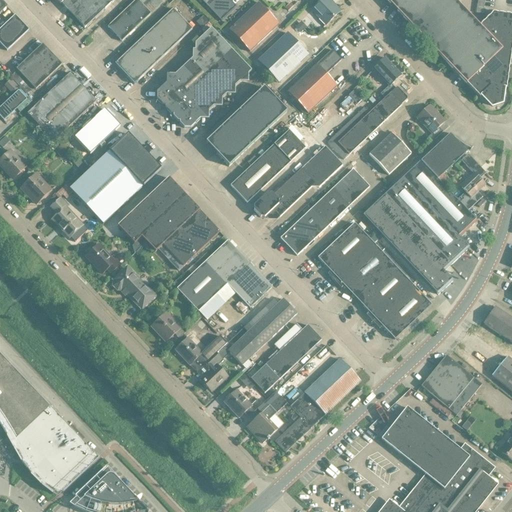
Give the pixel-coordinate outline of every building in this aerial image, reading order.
[(64,0),(61,3),(84,28),(113,0),(64,0)] [(158,0),(135,0),(108,27),(121,41),(162,3),(158,0)] [(322,0),(312,10),(326,25),(340,11),(329,0),(322,0)] [(386,0),(408,22),(441,57),(466,83),(480,97),(482,96),(492,106),(501,103),(503,89),(506,89),(511,43),(511,15),(493,13),(479,26),(454,0),(386,0)] [(249,52),(278,24),(258,3),(229,30),(249,52)] [(134,84),(138,80),(192,29),(173,9),(115,64),(134,84)] [(28,30),(15,15),(0,29),(0,43),(7,51),(28,30)] [(192,58),(190,60),(204,75),(231,50),(211,28),(195,43),(194,58),(192,58)] [(295,39),(294,41),(287,33),(258,61),(278,83),(308,55),(304,52),(306,50),(307,47),(306,44),(305,41),(302,39),(299,38),(295,39)] [(61,65),(42,44),(16,69),(35,89),(61,65)] [(190,99),(173,115),(173,116),(177,121),(179,121),(179,123),(184,128),(190,128),(200,119),(200,117),(208,117),(209,111),(213,107),(213,104),(221,105),(222,98),(226,94),(226,92),(235,92),(235,86),(239,82),(239,80),(248,80),(248,74),(251,71),(231,50),(204,75),(185,93),(190,99)] [(308,114),(337,86),(326,75),(341,60),(331,50),(287,92),(308,114)] [(391,84),(396,80),(401,75),(384,58),(373,69),(389,86),(391,84)] [(156,92),(156,99),(160,103),(167,103),(167,110),(171,114),(173,115),(190,99),(185,93),(204,75),(190,60),(175,75),(168,74),(168,83),(166,83),(156,92)] [(70,73),(33,108),(27,114),(53,141),(96,101),(70,73)] [(391,84),(389,86),(380,94),(385,98),(338,143),(349,155),(402,105),(401,104),(407,99),(397,87),(395,88),(391,84)] [(206,142),(229,167),(287,112),(264,87),(206,142)] [(343,110),(346,113),(362,101),(353,89),(332,104),(339,113),(343,110)] [(25,101),(17,92),(0,108),(0,118),(3,121),(25,101)] [(438,127),(445,121),(430,106),(417,118),(432,134),(428,137),(432,142),(443,132),(438,127)] [(119,126),(104,110),(75,137),(90,153),(119,126)] [(308,117),(312,123),(321,118),(318,111),(308,117)] [(288,131),(239,178),(230,186),(247,203),(305,148),(288,131)] [(411,154),(391,133),(369,155),(388,175),(411,154)] [(420,162),(437,180),(467,151),(469,152),(473,146),(472,146),(471,148),(466,145),(463,144),(454,137),(451,134),(450,135),(449,134),(420,162)] [(314,184),(315,183),(319,187),(342,165),(325,146),(301,169),(314,184)] [(0,160),(0,165),(13,179),(26,167),(10,151),(0,160)] [(70,189),(102,224),(103,225),(143,187),(109,151),(70,189)] [(420,162),(402,178),(459,238),(476,221),(467,211),(482,197),(477,192),(484,185),(471,171),(478,165),(468,155),(461,161),(473,174),(459,187),(465,193),(456,201),(437,180),(420,162)] [(253,206),(253,210),(260,218),(265,218),(272,210),(279,217),(314,184),(301,169),(273,195),(271,193),(267,193),(253,206)] [(353,170),(312,209),(328,226),(369,187),(353,170)] [(39,182),(41,180),(36,174),(21,188),(36,204),(49,192),(39,182)] [(189,200),(168,178),(117,226),(134,244),(141,237),(145,241),(189,200)] [(402,178),(385,194),(419,231),(451,265),(469,248),(459,238),(402,178)] [(419,231),(385,194),(363,215),(397,251),(419,231)] [(61,198),(50,207),(57,215),(51,220),(69,239),(83,225),(66,207),(68,205),(61,198)] [(189,200),(145,241),(155,252),(163,245),(183,266),(219,232),(189,200)] [(312,209),(280,239),(297,256),(328,226),(312,209)] [(373,244),(354,224),(318,258),(330,271),(327,274),(334,281),(373,244)] [(419,231),(397,251),(438,295),(453,281),(444,271),(451,265),(419,231)] [(253,268),(227,241),(176,289),(202,316),(253,268)] [(373,244),(334,281),(341,289),(344,286),(356,299),(393,264),(373,244)] [(120,265),(116,260),(114,262),(98,245),(86,256),(102,274),(107,270),(110,274),(120,265)] [(393,264),(356,299),(368,312),(366,315),(379,329),(382,326),(394,340),(431,305),(393,264)] [(122,288),(131,298),(134,296),(144,306),(141,309),(142,309),(155,297),(127,267),(114,280),(115,282),(113,283),(113,286),(117,290),(120,290),(122,288)] [(272,288),(253,268),(202,316),(206,320),(235,293),(250,308),(272,288)] [(242,366),(297,314),(283,299),(278,304),(273,300),(243,328),(247,333),(228,351),(242,366)] [(511,318),(495,307),(484,323),(484,324),(488,327),(486,331),(496,338),(499,334),(511,342),(511,318)] [(227,322),(231,318),(223,311),(220,314),(227,322)] [(181,328),(166,313),(153,325),(168,340),(181,328)] [(279,380),(321,340),(307,325),(302,331),(296,324),(274,345),(280,351),(265,365),(250,379),(264,394),(279,380)] [(202,354),(196,360),(203,367),(206,364),(220,351),(227,344),(219,336),(201,353),(202,354)] [(196,360),(202,354),(201,353),(188,338),(175,350),(189,366),(196,360)] [(213,391),(228,377),(218,366),(226,358),(220,351),(206,364),(211,369),(201,378),(213,391)] [(0,419),(16,439),(45,480),(57,489),(95,453),(0,353),(0,419)] [(491,365),(494,361),(485,355),(482,359),(491,365)] [(446,356),(421,387),(456,416),(482,385),(446,356)] [(511,391),(511,360),(507,357),(492,375),(511,391)] [(300,418),(285,432),(296,442),(360,381),(340,360),(289,407),(300,418)] [(238,418),(244,413),(248,417),(262,404),(258,399),(251,406),(236,390),(224,402),(238,418)] [(268,438),(277,430),(268,421),(287,403),(280,396),(261,413),(247,427),(248,428),(248,427),(249,426),(255,432),(253,434),(263,444),(267,440),(269,439),(268,438)] [(486,479),(495,468),(464,444),(459,450),(406,408),(381,440),(425,474),(397,510),(389,504),(382,511),(472,511),(494,485),(486,479)] [(466,429),(475,418),(470,414),(461,425),(466,429)] [(296,442),(285,432),(274,442),(285,453),(296,442)] [(511,433),(499,450),(511,461),(511,433)] [(364,455),(387,471),(394,461),(370,445),(364,455)] [(147,511),(135,499),(117,480),(118,479),(115,475),(114,476),(111,475),(109,475),(106,476),(93,488),(92,487),(86,493),(87,494),(78,502),(85,506),(92,508),(99,510),(98,511),(147,511)]
